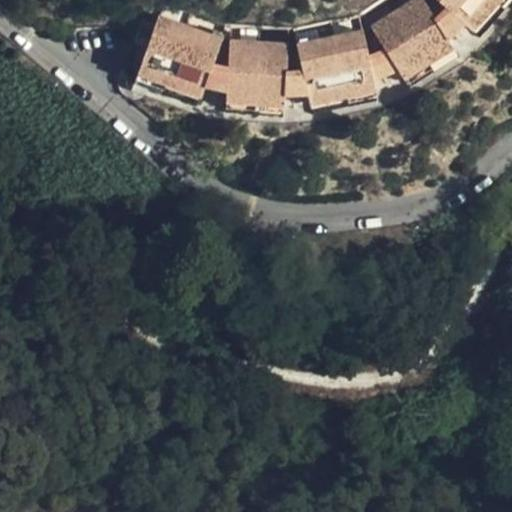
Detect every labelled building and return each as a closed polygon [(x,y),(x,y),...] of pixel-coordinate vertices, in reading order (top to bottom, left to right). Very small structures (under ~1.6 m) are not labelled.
[(434,45),(426,33),(415,10),(408,0),(383,0),(354,18),(365,39),(380,64),(384,72),(434,45)] [(479,4),(482,0),(430,0),(432,1),(448,20),(454,27),(479,4)] [(494,0),(482,0),(479,4),(484,9),(494,0)] [(448,20),(432,1),(415,10),(426,33),(448,20)] [(204,34),(146,6),(123,57),(150,70),(182,85),(186,75),(197,50),(204,34)] [(356,76),(349,48),(344,28),(280,43),(286,64),(292,92),(294,100),(329,91),(358,85),(356,76)] [(265,90),(269,62),(271,43),(220,35),(218,54),(214,81),(212,94),(264,102),(265,90)] [(380,64),(365,39),(349,48),(356,76),(380,64)] [(434,45),(384,72),(388,79),(437,50),(434,45)] [(214,81),(218,54),(197,50),(186,75),(214,81)] [(150,70),(123,57),(119,66),(145,79),(150,70)] [(292,92),(286,64),(269,62),(265,90),(292,92)] [(358,85),(329,91),(331,99),(360,92),(358,85)] [(264,102),(212,94),(210,101),(263,110),(264,102)]
